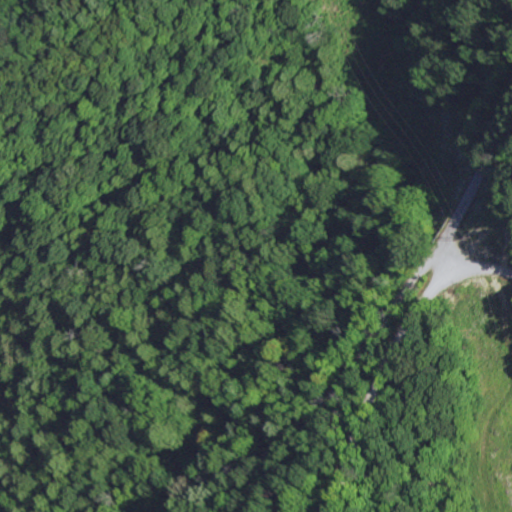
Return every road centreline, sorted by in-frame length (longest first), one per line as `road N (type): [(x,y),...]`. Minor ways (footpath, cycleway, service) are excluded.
road 1 (residential): [(185,511),(295,435),(432,256)]
road 2 (residential): [(333,511),(384,379),(455,261)]
road 3 (residential): [(432,256),(511,109)]
